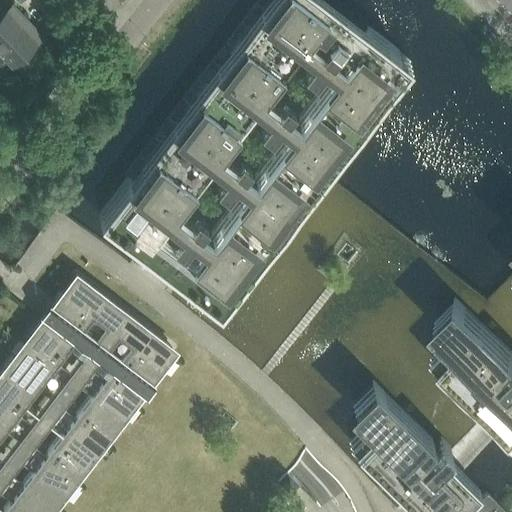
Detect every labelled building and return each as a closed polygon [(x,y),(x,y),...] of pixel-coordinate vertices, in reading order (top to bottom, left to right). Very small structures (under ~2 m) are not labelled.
[(129,177),(99,217),(141,249),(210,302),(219,309),(233,290),(234,289),(238,292),(327,177),(323,174),(380,99),(395,79),(410,60),(402,53),(399,51),(368,27),(332,0),(277,0),(166,145),(158,139),(129,177)] [(29,48),(42,36),(12,5),(0,16),(0,51),(12,64),(20,57),(27,55),(29,48)] [(485,23),(481,28),(494,41),(499,36),(485,23)] [(46,511),(173,349),(76,274),(0,372),(0,511),(46,511)] [(451,336),(431,356),(438,363),(488,412),(490,414),(493,417),(503,427),(505,429),(511,435),(511,436),(511,361),(510,360),(511,358),(511,352),(464,305),(456,297),(434,319),(442,327),(451,336)] [(368,419),(348,440),(356,447),(405,496),(407,498),(408,499),(420,511),(421,511),(450,511),(455,507),(456,508),(479,484),(462,468),(457,463),(447,454),(442,458),(439,455),(449,445),(441,437),(431,447),(427,444),(432,439),(388,394),(381,388),(374,381),(352,403),(359,411),(368,419)] [(277,481),(291,492),(298,483),(286,470),(277,481)] [(505,511),(504,511),(487,493),(467,511),(505,511)]
